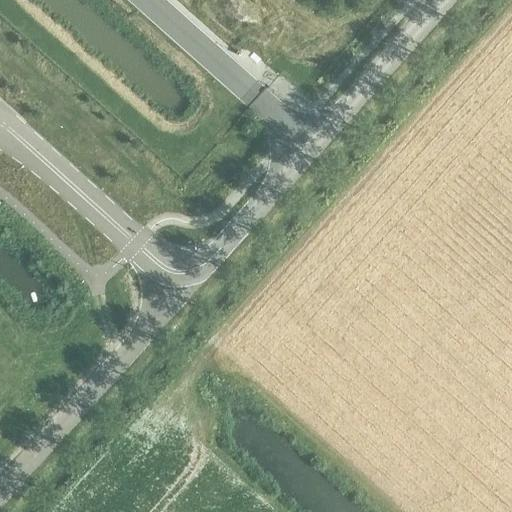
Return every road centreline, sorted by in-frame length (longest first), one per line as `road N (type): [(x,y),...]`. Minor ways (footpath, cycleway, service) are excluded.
road 1 (unclassified): [(0,123),(175,272),(208,260),(310,146)]
road 2 (unclassified): [(146,0),(310,146)]
road 3 (unclassified): [(310,146),(441,0)]
